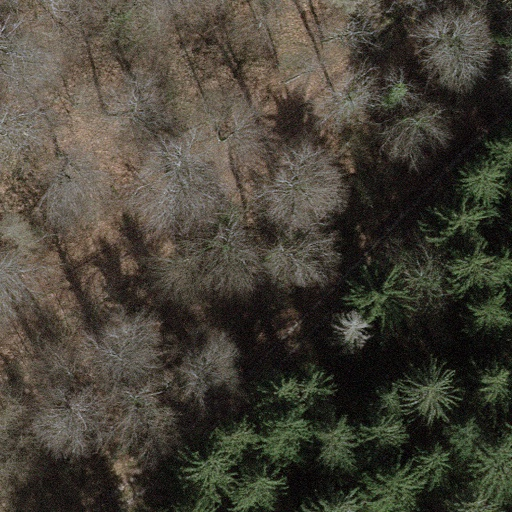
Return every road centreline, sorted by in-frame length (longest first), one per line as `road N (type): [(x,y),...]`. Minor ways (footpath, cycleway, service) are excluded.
road 1 (track): [(100,511),(511,145)]
road 2 (track): [(0,308),(333,73),(422,0)]
